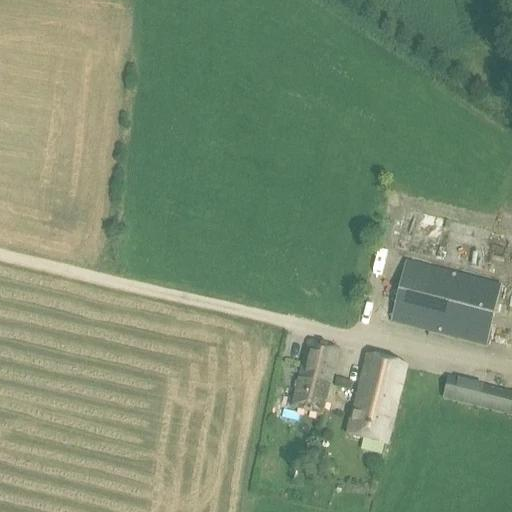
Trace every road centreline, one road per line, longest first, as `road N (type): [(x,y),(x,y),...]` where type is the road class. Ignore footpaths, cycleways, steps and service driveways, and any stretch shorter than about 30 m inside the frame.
road 1 (track): [(0,256),(511,371)]
road 2 (track): [(360,339),(397,196),(511,221)]
road 3 (track): [(511,108),(351,0)]
